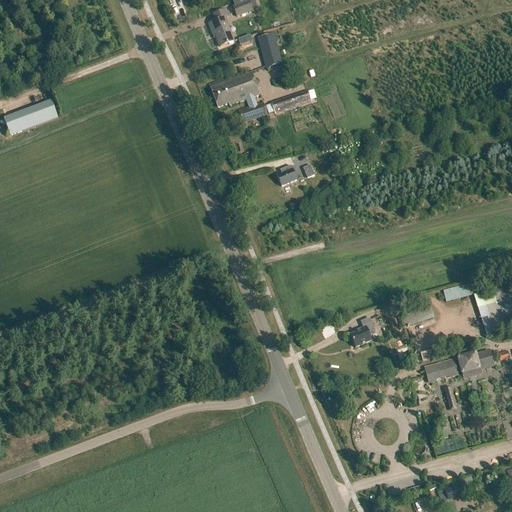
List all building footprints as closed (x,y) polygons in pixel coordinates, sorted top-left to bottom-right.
[(232,0),(234,3),(235,2),(237,5),(232,7),(236,17),(252,11),(251,8),(255,7),(252,0),(232,0)] [(207,24),(212,35),(213,34),(219,48),(234,42),(224,18),(228,16),(226,9),(212,15),(215,21),(207,24)] [(258,40),(266,69),(279,65),(271,36),(258,40)] [(311,65),(306,67),(309,77),(315,75),(311,65)] [(250,73),(209,88),(217,109),(227,105),(228,107),(238,103),(245,101),(247,109),(237,113),(241,124),(266,115),(262,104),(256,106),(253,98),(259,96),(250,73)] [(308,81),(271,91),(277,113),(314,102),(308,81)] [(7,114),(17,110),(15,106),(24,102),(21,97),(3,104),(7,114)] [(49,99),(2,117),(9,137),(57,119),(49,99)] [(314,176),(310,165),(302,168),(306,179),(314,176)] [(284,179),(277,182),(281,192),(296,185),(291,172),(283,175),(284,179)] [(441,292),(444,304),(474,295),(470,284),(441,292)] [(487,338),(511,330),(511,310),(504,286),(476,296),(474,296),(487,338)] [(407,313),(411,326),(434,318),(429,306),(407,313)] [(355,332),(356,334),(350,336),(355,349),(372,343),(369,335),(375,333),(370,321),(361,324),(363,329),(355,332)] [(477,369),(492,365),(489,352),(474,356),(473,353),(458,357),(461,371),(464,378),(479,374),(477,369)] [(507,352),(499,354),(501,362),(509,359),(507,352)] [(453,361),(424,370),(428,382),(457,374),(453,361)] [(425,396),(420,378),(412,380),(417,399),(425,396)] [(463,482),(444,491),(447,500),(467,491),(463,482)]
